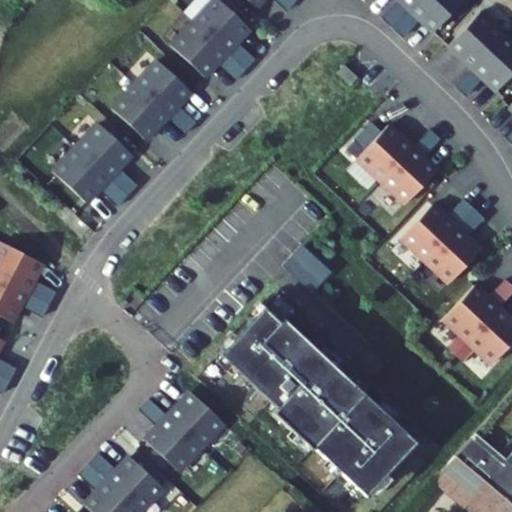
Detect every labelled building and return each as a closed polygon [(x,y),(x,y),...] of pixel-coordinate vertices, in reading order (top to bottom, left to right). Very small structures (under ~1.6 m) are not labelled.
[(218,63),(236,80),(255,60),(236,43),(250,29),(218,0),(213,0),(170,46),(205,77),(218,63)] [(262,0),(277,0),(288,10),(296,0),(248,0),(256,7),(262,0)] [(399,0),(409,9),(393,27),(402,36),(419,18),(433,32),(462,0),(399,0)] [(472,68),(455,86),(464,96),(483,77),(497,90),(511,73),(511,41),(480,11),(448,45),(472,68)] [(167,116),(186,133),(195,123),(177,106),(190,92),(156,60),(111,109),(145,140),(167,116)] [(344,64),(336,72),(350,84),(357,77),(344,64)] [(439,138),(430,128),(413,147),(389,124),(381,132),(371,122),(354,140),(364,150),(357,158),(405,203),(437,169),(423,156),(439,138)] [(100,189),(118,206),(137,186),(119,169),(132,155),(98,123),(53,172),(87,203),(100,189)] [(484,217),(464,198),(447,217),(432,203),(401,237),(449,282),(481,249),(467,236),(484,217)] [(21,305),(43,316),(56,292),(33,280),(43,263),(1,242),(0,244),(0,316),(12,322),(21,305)] [(301,242),(281,263),(310,291),(330,270),(301,242)] [(511,341),(511,319),(474,285),(443,318),(491,364),(511,341)] [(365,495),(414,442),(283,318),(279,322),(262,307),(219,353),(277,408),(272,413),(311,449),(313,447),(365,495)] [(0,391),(3,393),(16,369),(0,360),(0,344),(3,340),(0,338),(0,391)] [(473,350),(462,361),(478,376),(489,366),(473,350)] [(149,399),(140,408),(158,425),(145,439),(178,471),(224,423),(190,391),(167,416),(149,399)] [(461,432),(456,438),(486,463),(491,457),(461,432)] [(511,511),(511,464),(496,451),(491,457),(486,463),(456,438),(438,459),(483,494),(503,511),(511,511)] [(97,453),(79,473),(97,490),(84,504),(91,511),(139,511),(163,488),(129,456),(116,470),(97,453)] [(461,511),(468,511),(483,494),(438,459),(421,479),(461,511)] [(448,511),(461,511),(421,479),(416,485),(448,511)] [(503,511),(483,494),(468,511),(503,511)]
